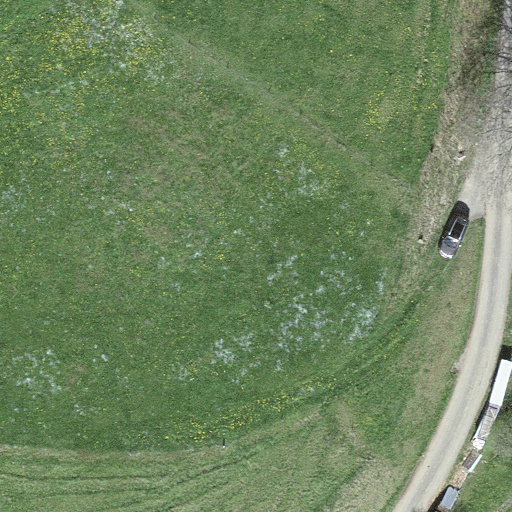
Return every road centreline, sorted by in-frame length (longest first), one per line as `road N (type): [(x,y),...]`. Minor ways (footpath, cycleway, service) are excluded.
road 1 (track): [(511,66),(488,329),(410,511)]
road 2 (track): [(505,139),(425,295),(385,337)]
